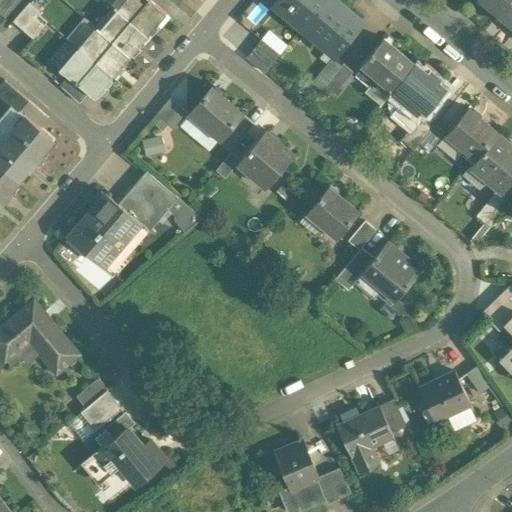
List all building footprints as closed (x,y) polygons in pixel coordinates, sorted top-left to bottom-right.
[(0,0),(0,10),(6,16),(19,0),(0,0)] [(150,0),(125,0),(118,9),(149,36),(167,14),(150,0)] [(324,0),(275,0),(273,3),(302,27),(324,0)] [(363,21),(337,0),(324,0),(302,27),(336,55),(363,21)] [(509,0),(480,0),(486,4),(488,2),(499,11),(500,12),(509,0)] [(511,0),(509,0),(500,12),(499,11),(497,14),(506,21),(508,18),(511,21),(511,0)] [(30,1),(13,21),(24,30),(38,13),(41,10),(30,1)] [(149,36),(118,9),(100,30),(131,57),(149,36)] [(38,13),(24,30),(33,38),(47,21),(38,13)] [(100,30),(99,30),(82,50),(81,50),(113,77),(131,57),(100,30)] [(415,64),(383,37),(360,65),(363,67),(378,80),(391,91),(410,68),(411,69),(415,64)] [(82,50),(81,48),(80,49),(68,39),(50,60),(70,78),(78,84),(79,83),(89,92),(96,97),(113,77),(81,50),(82,50)] [(260,39),(246,57),(265,72),(279,54),(260,39)] [(341,64),(333,57),(332,57),(315,77),(324,84),(341,64)] [(342,64),(324,85),(334,93),(352,72),(342,64)] [(411,69),(410,68),(391,91),(405,102),(402,105),(415,116),(422,108),(426,111),(444,90),(437,83),(439,80),(429,72),(427,74),(415,64),(411,69)] [(378,80),(363,67),(355,76),(370,89),(378,80)] [(89,92),(79,83),(78,84),(70,78),(62,87),(80,103),(89,92)] [(28,100),(4,79),(0,83),(0,96),(18,112),(28,100)] [(391,91),(378,80),(370,89),(367,93),(381,103),(391,91)] [(242,112),(213,87),(213,86),(189,114),(220,140),(244,112),(243,111),(242,112)] [(170,97),(156,113),(167,123),(182,106),(170,97)] [(497,133),(467,108),(446,133),(445,134),(446,135),(464,150),(461,153),(472,162),(473,162),(497,133)] [(54,140),(27,116),(8,139),(37,164),(44,155),(42,154),(54,140)] [(419,117),(401,139),(414,149),(419,142),(431,127),(419,117)] [(431,127),(419,142),(432,152),(446,135),(445,134),(446,133),(434,124),(431,127)] [(240,159),(238,162),(250,173),(254,168),(269,181),(266,185),(267,186),(294,154),(265,130),(240,159)] [(511,145),(497,133),(473,162),(472,162),(470,165),(498,188),(503,191),(511,179),(511,145)] [(37,164),(8,139),(0,147),(0,166),(18,182),(28,171),(30,172),(37,164)] [(231,151),(216,170),(225,177),(238,162),(240,159),(231,151)] [(18,182),(0,166),(0,200),(3,203),(10,195),(8,194),(18,182)] [(178,197),(146,170),(118,203),(141,223),(149,230),(178,197)] [(511,179),(503,191),(500,194),(510,202),(511,199),(511,179)] [(360,211),(329,186),(306,213),(337,239),(360,211)] [(498,188),(477,213),(491,225),(510,202),(500,194),(503,191),(498,188)] [(118,203),(105,192),(68,235),(104,265),(141,223),(118,203)] [(365,220),(348,240),(359,249),(362,246),(376,229),(365,220)] [(401,250),(388,240),(374,256),(363,270),(397,298),(420,270),(399,253),(401,250)] [(359,249),(336,278),(348,289),(363,270),(374,256),(362,246),(359,249)] [(79,353),(34,299),(0,326),(0,353),(5,359),(30,338),(48,360),(46,361),(56,372),(79,353)] [(511,313),(503,323),(511,332),(511,345),(499,358),(511,371),(511,313)] [(478,365),(466,373),(480,392),(491,384),(478,365)] [(456,371),(421,387),(430,407),(434,405),(440,417),(471,403),(456,371)] [(98,377),(76,396),(86,407),(107,389),(108,389),(98,377)] [(86,407),(81,412),(96,429),(122,408),(107,389),(86,407)] [(395,400),(383,405),(395,430),(407,425),(395,400)] [(379,406),(339,425),(338,422),(337,423),(359,472),(380,463),(372,446),(393,436),(393,438),(395,437),(379,403),(378,404),(379,406)] [(475,407),(454,413),(458,425),(478,419),(475,407)] [(145,446),(128,426),(87,462),(101,479),(120,463),(138,484),(169,457),(154,439),(145,446)] [(315,462),(306,440),(277,452),(291,485),(281,489),(289,510),(336,490),(327,471),(318,475),(313,463),(315,462)] [(350,491),(339,466),(327,471),(336,490),(339,496),(350,491)] [(9,511),(0,499),(0,511),(9,511)]
